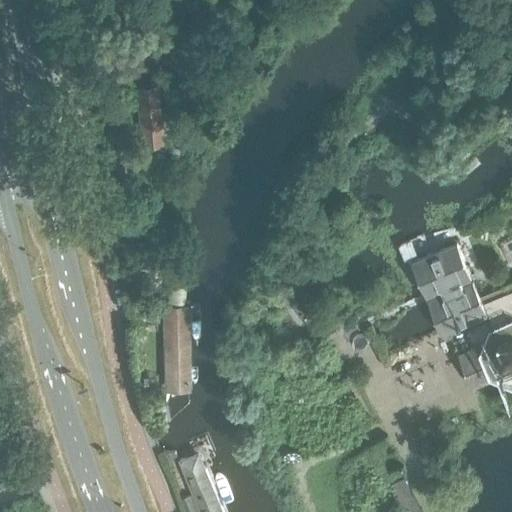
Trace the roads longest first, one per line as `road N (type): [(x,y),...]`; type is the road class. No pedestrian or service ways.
road 1 (secondary): [(140,511),(86,332),(14,0)]
road 2 (secondary): [(0,175),(36,320),(101,511)]
